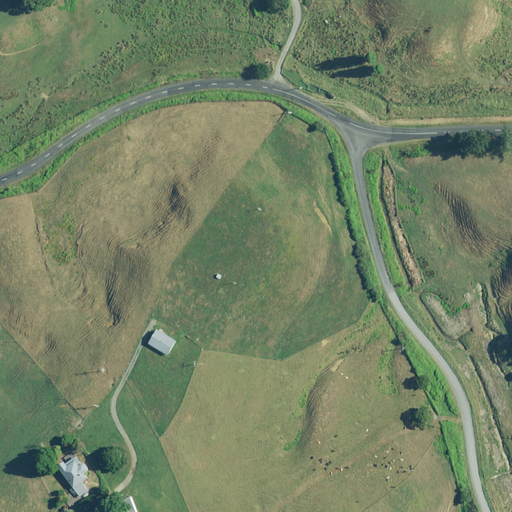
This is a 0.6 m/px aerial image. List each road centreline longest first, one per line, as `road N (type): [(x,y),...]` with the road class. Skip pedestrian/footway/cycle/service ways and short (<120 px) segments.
road 1 (unclassified): [(356,124),(355,160),(381,269),(402,315),(462,398),(488,511)]
road 2 (unclassified): [(0,181),(112,111),(182,87),(267,87),(356,124)]
road 3 (unclassified): [(356,124),(408,133),(511,128)]
